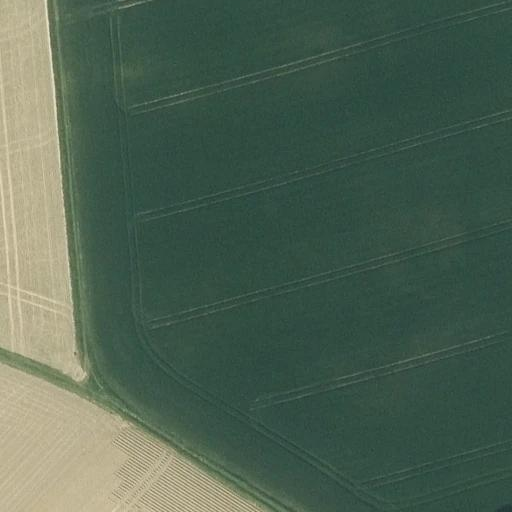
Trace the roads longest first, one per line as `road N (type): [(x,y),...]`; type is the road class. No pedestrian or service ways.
road 1 (track): [(279,511),(90,387),(80,361),(49,0)]
road 2 (track): [(112,404),(0,355)]
